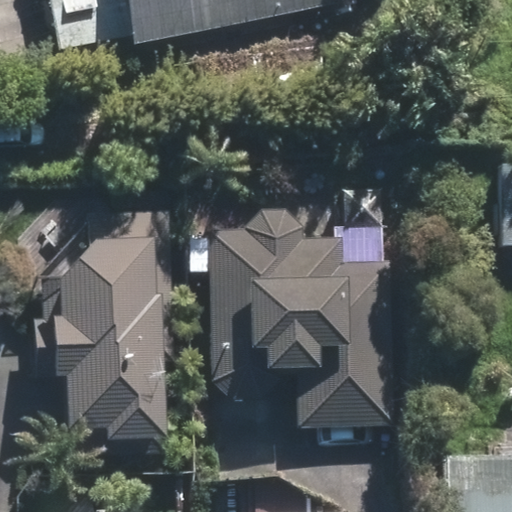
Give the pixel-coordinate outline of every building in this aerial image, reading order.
[(120,38),(111,0),(44,0),(56,51),(120,38)] [(117,0),(128,48),(334,4),(333,0),(117,0)] [(320,46),(249,58),(256,101),(326,90),(320,46)] [(511,165),(493,166),(493,246),(511,245),(511,165)] [(160,445),(157,352),(167,351),(162,204),(77,209),(78,241),(48,273),(50,316),(38,316),(39,377),(51,375),(54,448),(160,445)] [(207,229),(209,378),(231,395),(260,395),(276,379),(275,371),(296,369),(296,421),(394,420),(391,257),(340,258),(340,234),(301,235),(301,226),(285,209),(260,210),(243,228),(207,229)] [(511,511),(511,457),(444,459),(445,511),(511,511)]
